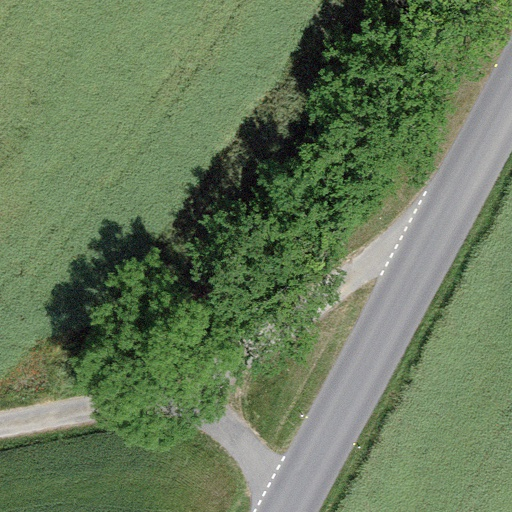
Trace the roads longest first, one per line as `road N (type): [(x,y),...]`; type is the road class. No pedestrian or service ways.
road 1 (track): [(0,425),(178,390),(359,271),(491,129)]
road 2 (tertiary): [(511,89),(282,511)]
road 3 (track): [(178,390),(291,497)]
